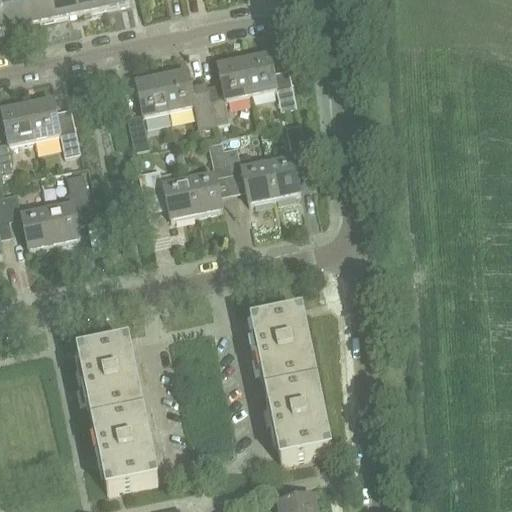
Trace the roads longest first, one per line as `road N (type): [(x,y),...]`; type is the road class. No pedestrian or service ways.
road 1 (residential): [(0,322),(356,258)]
road 2 (residential): [(0,80),(329,13)]
road 3 (residential): [(372,511),(356,258)]
road 4 (residential): [(356,258),(329,13)]
